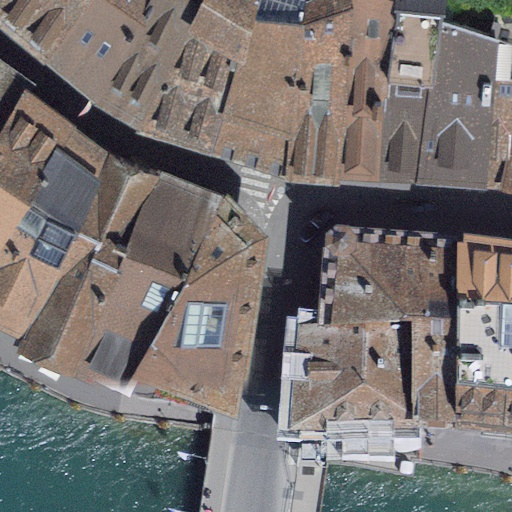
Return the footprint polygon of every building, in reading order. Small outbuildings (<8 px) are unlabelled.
[(3,0),(51,37),(78,0),(3,0)] [(78,0),(51,37),(96,75),(145,0),(78,0)] [(145,0),(96,75),(144,103),(197,0),(145,0)] [(197,0),(144,103),(219,126),(237,46),(252,0),(197,0)] [(306,0),(252,0),(237,46),(219,126),(275,142),(292,148),(297,49),(302,14),(306,0)] [(345,38),(349,0),(348,0),(302,14),(297,49),(292,148),(337,151),(340,84),(345,38)] [(388,40),(395,0),(349,0),(345,38),(340,84),(337,151),(379,153),(384,82),(388,40)] [(384,82),(379,153),(421,156),(440,15),(442,0),(395,0),(388,40),(384,82)] [(484,161),(498,34),(440,15),(421,156),(484,161)] [(511,37),(498,34),(484,161),(511,163),(511,37)] [(0,117),(23,83),(0,66),(0,117)] [(68,116),(23,83),(0,117),(0,217),(17,188),(68,116)] [(105,144),(68,116),(17,188),(0,217),(0,307),(24,320),(30,305),(44,275),(105,144)] [(154,163),(105,144),(44,275),(30,305),(24,320),(49,332),(74,344),(111,264),(154,163)] [(215,188),(154,163),(111,264),(74,344),(98,356),(125,369),(215,188)] [(252,227),(215,188),(125,369),(176,388),(226,407),(252,227)] [(329,259),(324,328),(324,329),(415,331),(418,427),(457,429),(460,248),(350,241),(329,259)] [(511,435),(511,255),(460,248),(457,429),(511,435)] [(418,429),(418,427),(415,331),(324,329),(324,328),(316,328),(313,332),(310,368),(310,383),(309,385),(309,395),(308,397),(305,428),(418,429)]
